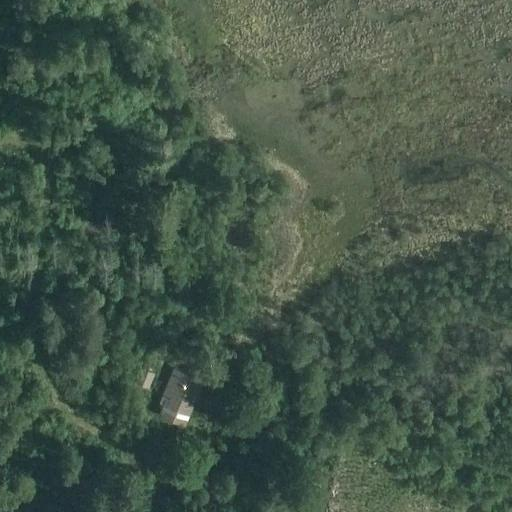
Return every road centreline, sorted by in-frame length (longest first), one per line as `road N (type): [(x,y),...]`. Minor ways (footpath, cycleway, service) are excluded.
road 1 (track): [(0,113),(36,121),(56,147),(35,370),(99,436),(151,466),(146,511)]
road 2 (track): [(150,472),(293,425),(387,438),(411,451),(511,472)]
